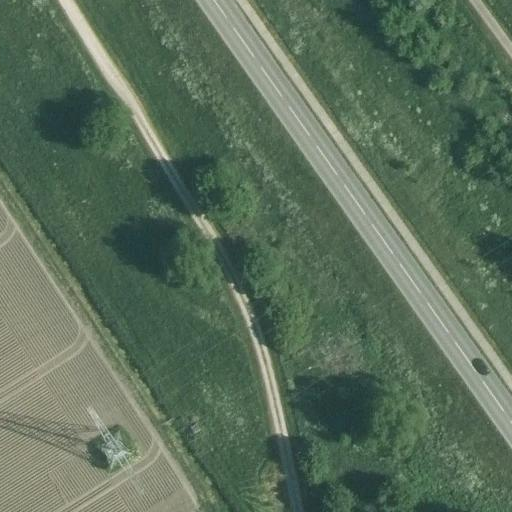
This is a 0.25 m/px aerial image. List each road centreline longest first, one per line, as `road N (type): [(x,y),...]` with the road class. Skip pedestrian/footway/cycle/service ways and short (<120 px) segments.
road 1 (track): [(68,0),(247,303),(297,511)]
road 2 (tertiary): [(511,425),(213,0)]
